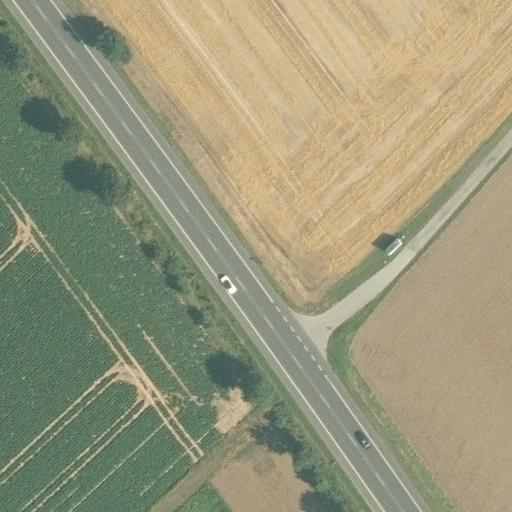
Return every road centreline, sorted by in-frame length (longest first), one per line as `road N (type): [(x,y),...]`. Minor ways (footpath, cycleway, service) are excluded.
road 1 (primary): [(405,511),(32,0)]
road 2 (track): [(290,352),(380,282),(511,136)]
road 3 (track): [(258,423),(163,511)]
